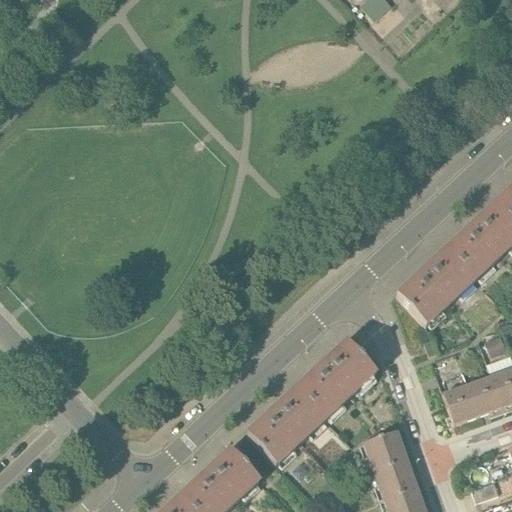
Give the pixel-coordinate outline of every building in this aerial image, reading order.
[(371,0),(369,0),(359,10),(373,25),(385,14),(371,0)] [(511,191),(494,209),(511,227),(511,191)] [(474,286),(511,250),(511,227),(494,209),(475,226),(473,224),(463,234),(465,236),(445,254),(474,286)] [(474,286),(445,254),(425,272),(423,270),(413,280),(415,282),(395,300),(425,332),(474,286)] [(503,328),(507,339),(511,337),(511,325),(503,328)] [(489,361),(505,356),(500,340),(484,345),(489,361)] [(428,361),(438,357),(433,344),(423,347),(428,361)] [(295,393),(324,425),(374,378),(345,347),(325,365),(323,364),(313,373),(315,375),(295,393)] [(511,408),(511,373),(490,382),(501,412),(511,408)] [(501,412),(490,382),(466,390),(477,421),(501,412)] [(477,421),(466,390),(442,399),(452,430),(477,421)] [(324,425),(295,393),(276,412),(274,410),(264,419),(266,421),(245,440),(274,471),(324,425)] [(383,505),(416,493),(396,436),(363,448),(383,505)] [(179,502),(188,511),(230,511),(258,487),(229,455),(209,474),(207,472),(197,481),(199,483),(179,502)] [(475,507),(497,499),(493,486),(470,494),(475,507)] [(422,511),(416,493),(383,505),(385,511),(422,511)] [(342,511),(336,494),(326,498),(331,511),(342,511)] [(188,511),(179,502),(167,511),(188,511)]
